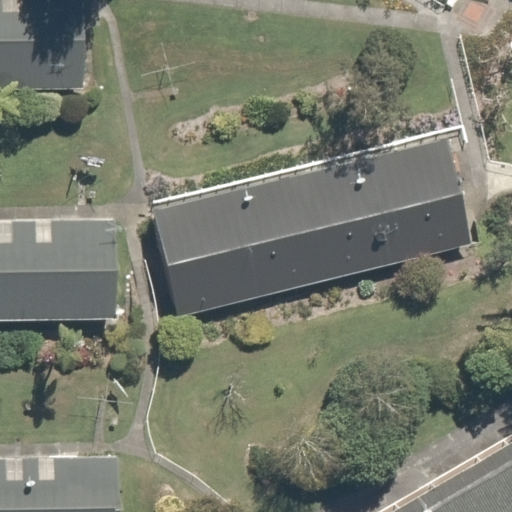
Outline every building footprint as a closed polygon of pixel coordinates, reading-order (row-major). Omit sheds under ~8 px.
[(24,0),(0,0),(0,79),(28,78),(24,0)] [(376,155),(91,222),(117,331),(402,264),(376,155)] [(49,217),(0,219),(0,338),(54,336),(49,217)] [(511,511),(511,437),(383,511),(511,511)] [(46,511),(44,455),(0,456),(0,511),(46,511)]
